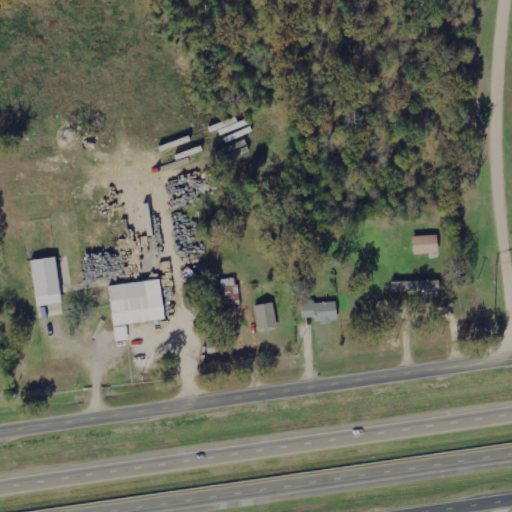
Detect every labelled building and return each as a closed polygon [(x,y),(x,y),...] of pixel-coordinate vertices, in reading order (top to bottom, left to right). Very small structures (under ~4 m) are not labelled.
[(440,252),(439,234),(415,236),(416,254),(440,252)] [(33,259),(38,305),(63,303),(58,256),(33,259)] [(217,280),(221,305),(241,302),(237,277),(217,280)] [(117,340),(130,339),(128,323),(167,318),(162,278),(111,285),(117,340)] [(394,291),(441,289),(441,279),(393,281),(394,291)] [(303,301),(304,317),(317,317),(317,322),(339,321),(339,300),(303,301)] [(278,327),(276,302),(257,304),(259,329),(278,327)]
